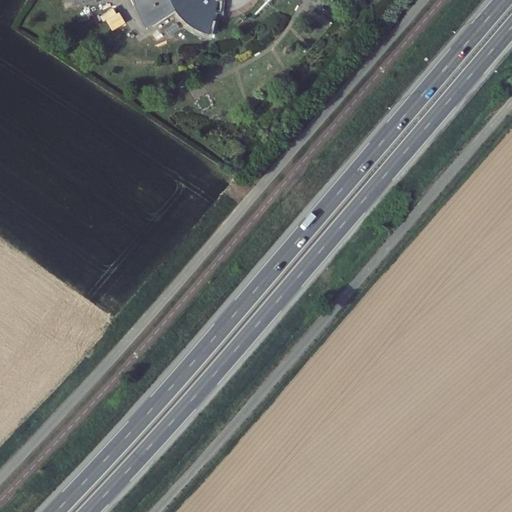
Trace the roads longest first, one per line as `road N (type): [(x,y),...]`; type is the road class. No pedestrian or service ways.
road 1 (trunk): [(504,0),(57,511)]
road 2 (trunk): [(89,511),(511,28)]
